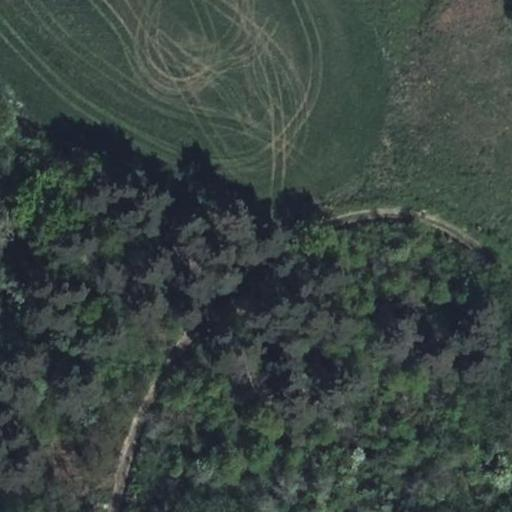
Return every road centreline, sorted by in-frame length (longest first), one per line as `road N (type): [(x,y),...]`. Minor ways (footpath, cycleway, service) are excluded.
road 1 (track): [(511,263),(465,235),(382,210),(275,239),(184,345),(136,429),(111,511)]
road 2 (track): [(0,102),(22,132),(149,183),(382,210)]
